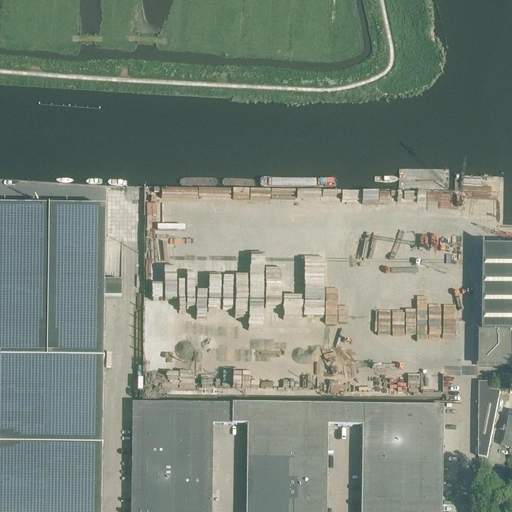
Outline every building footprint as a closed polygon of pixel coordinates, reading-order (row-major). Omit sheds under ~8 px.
[(0,366),(46,367),(48,208),(0,207),(0,366)] [(46,367),(102,368),(103,297),(121,297),(121,282),(103,281),(104,208),(48,208),(46,367)] [(511,248),(485,248),(485,243),(484,243),(483,332),(480,332),(479,366),(511,366),(511,248)] [(176,292),(176,255),(154,254),(154,260),(151,260),(151,300),(172,300),(172,292),(176,292)] [(282,256),(251,255),(250,285),(264,286),(263,291),(267,292),(267,299),(281,300),(282,280),(286,280),(286,260),(282,260),(282,256)] [(431,327),(431,346),(440,345),(440,327),(431,327)] [(0,366),(0,450),(101,452),(102,368),(46,367),(0,366)] [(409,376),(409,386),(421,386),(421,376),(409,376)] [(478,458),(487,459),(500,393),(491,391),(491,383),(479,383),(478,458)] [(230,426),(230,405),(132,404),(130,511),(211,511),(213,425),(230,426)] [(326,511),(327,427),(345,427),(345,406),(230,405),(230,426),(247,426),(245,511),(326,511)] [(441,511),(443,408),(345,406),(345,427),(362,427),(360,511),(441,511)] [(500,446),(511,448),(511,416),(507,415),(500,446)] [(100,511),(101,452),(0,450),(0,511),(100,511)]
